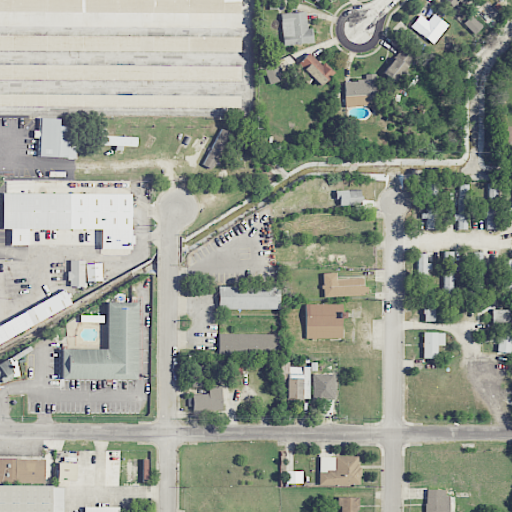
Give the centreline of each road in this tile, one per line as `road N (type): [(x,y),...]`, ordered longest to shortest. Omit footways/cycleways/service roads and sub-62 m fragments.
road 1 (residential): [(511,435),(0,431)]
road 2 (residential): [(396,200),(395,511)]
road 3 (residential): [(168,511),(171,228),(180,205)]
